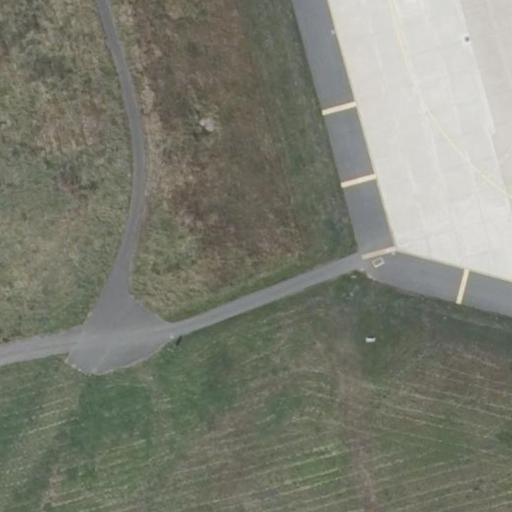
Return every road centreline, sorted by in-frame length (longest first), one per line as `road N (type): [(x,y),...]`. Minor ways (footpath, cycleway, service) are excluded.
road 1 (track): [(0,354),(68,338),(165,331),(362,258)]
road 2 (track): [(98,336),(123,268),(139,165),(130,99),(101,0)]
